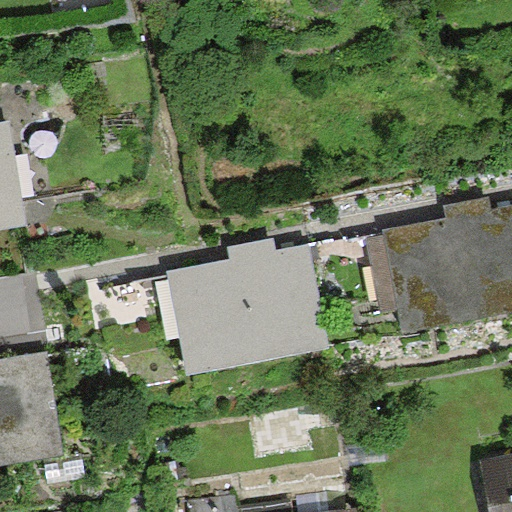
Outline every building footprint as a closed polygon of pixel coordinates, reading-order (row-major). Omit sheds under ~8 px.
[(11,127),(0,129),(0,281),(34,276),(11,127)] [(446,221),(383,233),(384,238),(367,241),(382,319),(397,316),(401,340),(511,319),(511,208),(492,212),(489,198),(443,206),(446,221)] [(232,265),(169,277),(189,384),(334,356),(313,248),(278,255),(275,242),(229,251),(232,265)] [(0,470),(63,460),(46,356),(0,363),(0,470)] [(511,511),(511,462),(483,467),(490,511),(511,511)]
